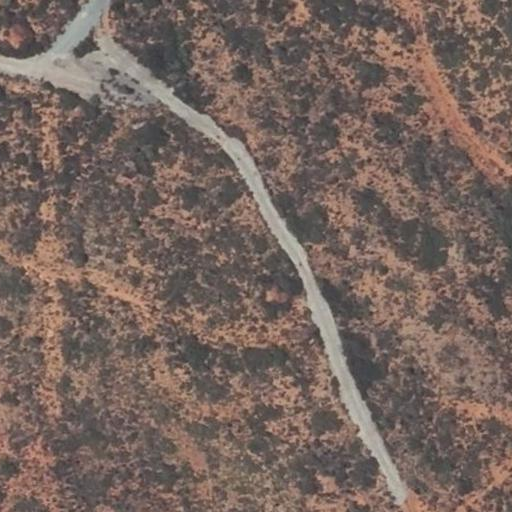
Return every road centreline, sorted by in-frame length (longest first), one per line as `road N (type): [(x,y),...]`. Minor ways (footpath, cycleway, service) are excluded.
road 1 (track): [(80,39),(172,92),(277,221),(312,292),(364,443),(402,511)]
road 2 (track): [(102,0),(80,39),(53,61),(0,56)]
